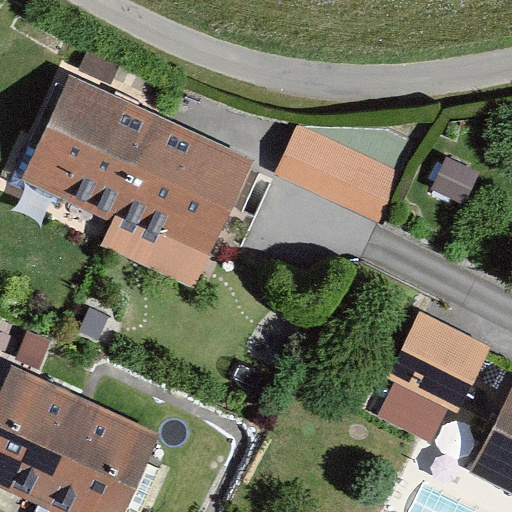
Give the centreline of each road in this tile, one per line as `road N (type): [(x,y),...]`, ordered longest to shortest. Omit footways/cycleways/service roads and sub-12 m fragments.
road 1 (residential): [(90,0),(138,26),(280,76),(379,84),(511,71)]
road 2 (residential): [(323,223),(511,316)]
